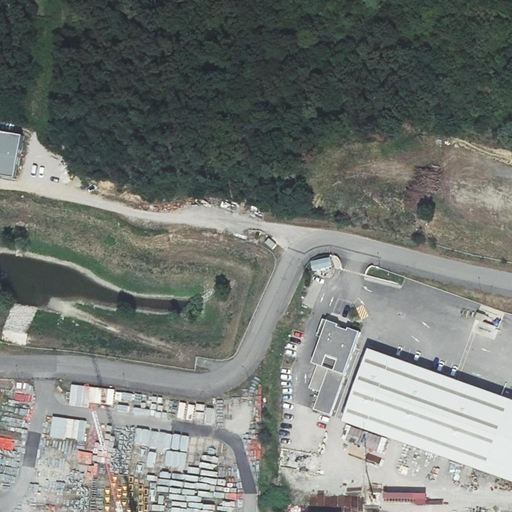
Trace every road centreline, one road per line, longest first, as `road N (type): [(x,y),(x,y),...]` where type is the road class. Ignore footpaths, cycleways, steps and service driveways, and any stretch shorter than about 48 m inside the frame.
road 1 (residential): [(0,364),(62,364),(195,384),(224,376),(247,357),(306,242),(333,239),(511,281)]
road 2 (unknown): [(359,246),(356,276),(319,328),(306,445)]
